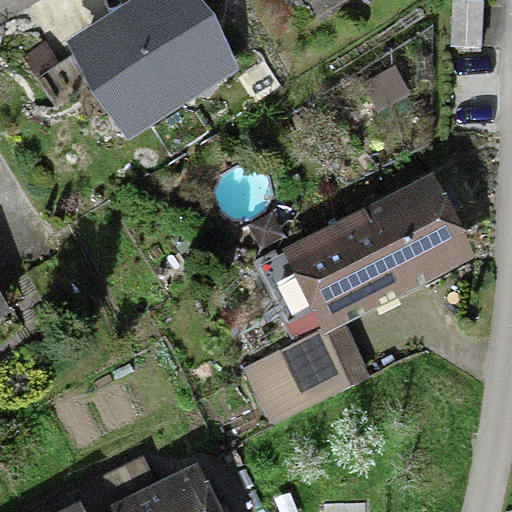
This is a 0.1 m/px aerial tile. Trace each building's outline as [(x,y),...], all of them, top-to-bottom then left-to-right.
[(222,68),(178,0),(163,0),(83,51),(131,126),(222,68)] [(482,4),(454,2),(452,47),(480,48),(482,4)] [(265,278),(294,336),(328,320),(458,254),(429,196),(265,278)] [(357,384),(328,320),(294,336),(298,344),(243,371),(271,427),(357,384)] [(67,500),(68,502),(73,511),(204,511),(191,485),(159,501),(140,464),(67,500)] [(73,511),(68,502),(48,511),(73,511)]
